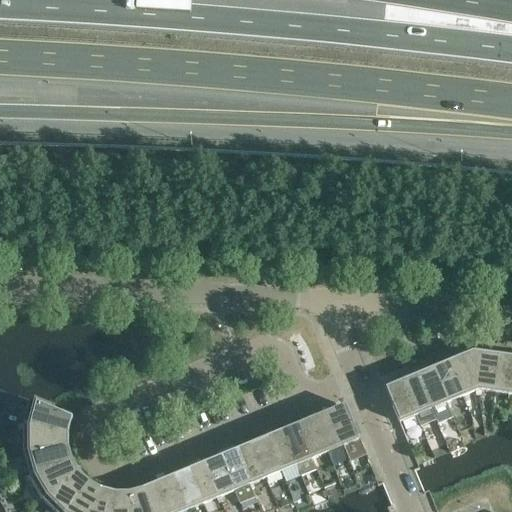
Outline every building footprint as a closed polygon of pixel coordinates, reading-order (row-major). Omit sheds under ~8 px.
[(478,392),(473,355),(449,365),(463,398),(478,392)] [(495,394),(499,358),(473,355),(478,392),(495,394)] [(511,396),(511,390),(511,359),(499,358),(495,394),(511,396)] [(463,398),(449,365),(433,371),(447,405),(463,398)] [(447,405),(433,371),(418,378),(431,411),(447,405)] [(431,411),(418,378),(402,384),(416,417),(431,411)] [(416,417),(402,384),(386,391),(400,424),(416,417)] [(56,413),(40,407),(30,403),(30,404),(24,429),(69,435),(72,421),(73,420),(56,413)] [(359,441),(347,412),(339,415),(338,411),(329,414),(343,448),(359,441)] [(343,448),(329,414),(314,421),(328,454),(343,448)] [(328,454),(314,421),(298,427),(312,460),(328,454)] [(312,460),(298,427),(283,434),(297,467),(301,478),(317,471),(312,460)] [(69,449),(69,435),(24,429),(24,455),(69,449)] [(297,467),(283,434),(267,440),(281,473),(297,467)] [(281,473),(267,440),(252,446),(266,480),(281,473)] [(266,480),(252,446),(236,453),(250,486),(266,480)] [(30,480),(72,462),(71,459),(70,456),(69,452),(69,449),(24,455),(30,480)] [(250,486),(236,453),(221,459),(234,493),(250,486)] [(234,493),(221,459),(205,466),(219,499),(234,493)] [(43,502),(79,475),(77,472),(76,469),(74,466),(72,462),(30,480),(43,502)] [(219,499),(205,466),(190,472),(204,505),(219,499)] [(204,505),(190,472),(174,479),(188,511),(204,505)] [(52,511),(68,511),(89,485),(87,482),(84,480),(82,477),(79,475),(43,502),(52,511)] [(187,511),(188,511),(174,479),(159,485),(169,511),(187,511)] [(93,511),(102,492),(97,489),(92,487),(89,485),(68,511),(93,511)] [(169,511),(159,485),(143,492),(151,511),(169,511)] [(112,511),(115,495),(102,492),(93,511),(112,511)] [(151,511),(143,492),(129,495),(131,511),(151,511)] [(131,511),(129,495),(115,495),(112,511),(131,511)]
